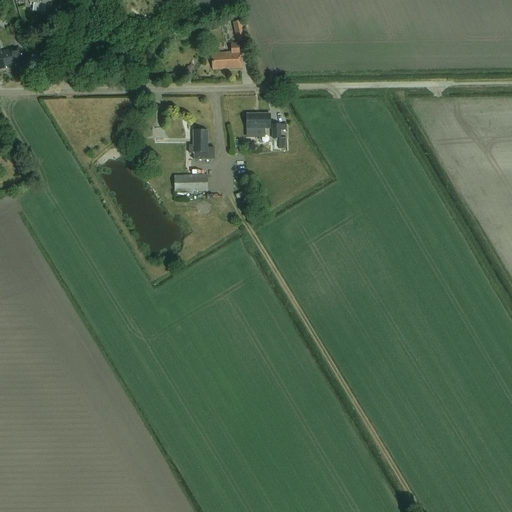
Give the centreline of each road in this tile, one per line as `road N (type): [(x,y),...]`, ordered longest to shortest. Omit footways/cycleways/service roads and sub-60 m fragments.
road 1 (unknown): [(215,89),(234,211),(418,511)]
road 2 (residential): [(448,85),(57,92)]
